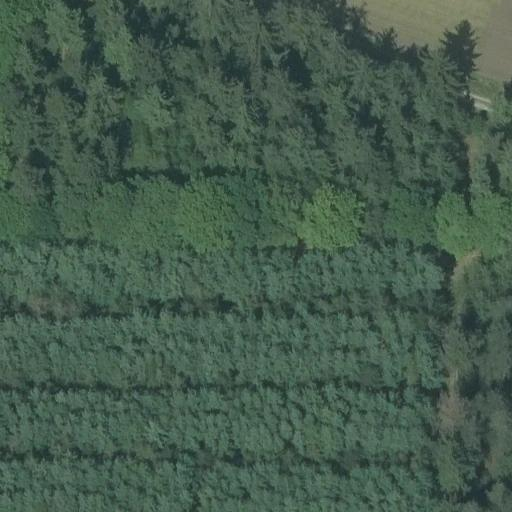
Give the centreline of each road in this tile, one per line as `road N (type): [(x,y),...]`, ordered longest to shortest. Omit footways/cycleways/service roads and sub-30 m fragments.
road 1 (track): [(0,262),(511,267)]
road 2 (track): [(199,0),(511,106)]
road 3 (track): [(418,511),(429,268)]
